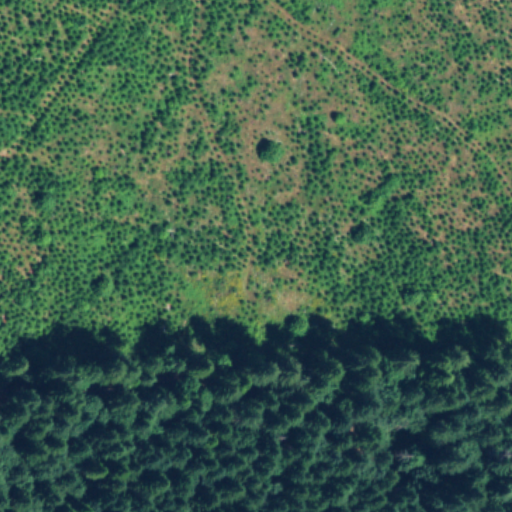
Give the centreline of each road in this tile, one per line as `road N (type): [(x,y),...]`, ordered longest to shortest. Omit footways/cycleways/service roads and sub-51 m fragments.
road 1 (residential): [(197,0),(219,166),(283,202),(329,256),(359,389),(452,511)]
road 2 (residential): [(0,377),(196,393),(359,389)]
